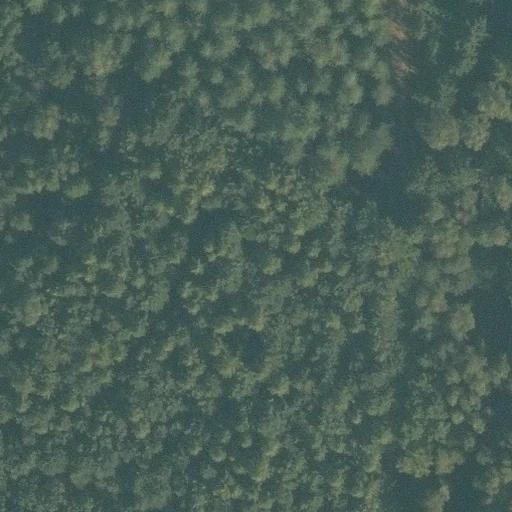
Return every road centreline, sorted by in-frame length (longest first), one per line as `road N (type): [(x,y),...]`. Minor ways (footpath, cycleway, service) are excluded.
road 1 (track): [(388,511),(418,266),(405,0)]
road 2 (track): [(110,0),(411,167)]
road 3 (track): [(0,331),(145,19)]
